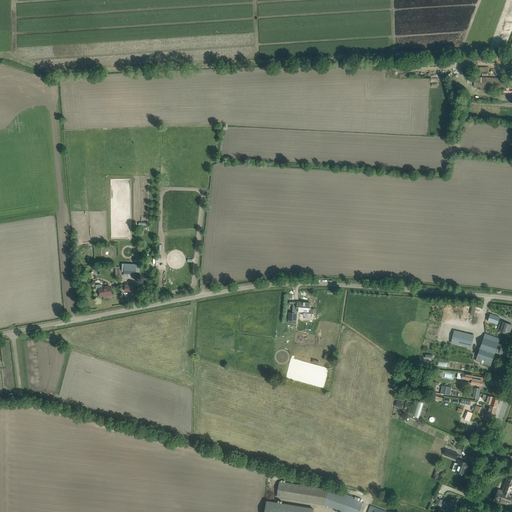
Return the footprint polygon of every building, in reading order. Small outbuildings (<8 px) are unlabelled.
[(487,67),(479,67),(479,71),(482,71),(482,75),(488,75),(487,67)] [(475,77),(474,87),(506,88),(507,79),(475,77)] [(135,274),(136,264),(122,263),(121,272),(123,272),(123,274),(135,274)] [(102,285),(100,285),(98,285),(96,285),(95,285),(97,293),(99,292),(100,296),(107,295),(107,296),(111,295),(110,286),(102,287),(102,285)] [(313,309),(310,308),(310,303),(306,303),(306,302),(305,302),(304,302),(303,302),(298,302),(298,304),(295,304),(293,304),(293,308),(294,308),(294,310),(292,309),(292,312),(297,313),(297,310),(298,310),(298,311),(304,312),(303,316),(313,316),(313,309)] [(296,324),(297,313),(292,312),(289,312),(288,323),(296,324)] [(488,321),(498,324),(500,317),(490,314),(488,321)] [(500,331),(508,333),(510,328),(511,328),(511,325),(511,324),(503,322),(501,321),(498,330),(500,331)] [(454,330),(451,343),(471,347),(474,335),(454,330)] [(500,339),(485,334),(476,360),(490,366),(495,352),(507,356),(510,348),(501,345),(500,349),(497,347),(500,339)] [(482,385),(483,378),(473,376),(473,375),(465,373),(464,380),(472,382),(471,384),(482,385)] [(442,386),(440,393),(450,394),(451,387),(442,386)] [(499,398),(488,395),(483,394),(482,399),(487,400),(486,403),(491,404),(491,405),(496,407),(499,398)] [(494,414),(496,407),(491,405),(490,405),(488,411),(486,410),(484,415),(492,417),(493,414),(494,414)] [(456,460),(458,453),(446,449),(444,456),(456,460)] [(468,464),(468,463),(460,461),(459,463),(460,464),(457,472),(461,473),(462,474),(462,473),(464,474),(465,470),(467,464),(468,464)] [(503,491),(498,490),(495,500),(511,505),(511,501),(511,494),(511,492),(511,478),(508,477),(503,491)] [(281,482),(278,497),(323,504),(343,511),(359,511),(363,502),(328,490),(281,482)] [(311,511),(313,507),(266,500),(264,511),(311,511)]
